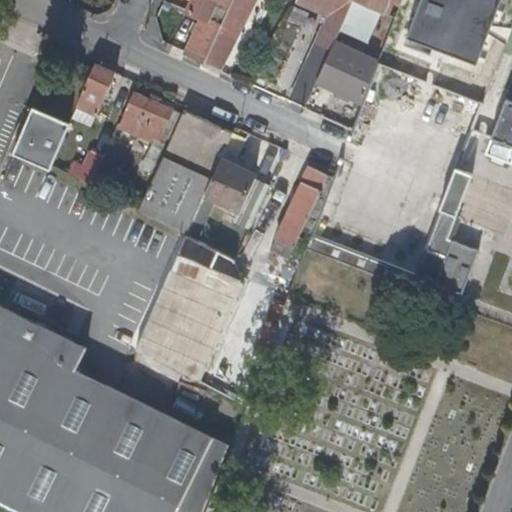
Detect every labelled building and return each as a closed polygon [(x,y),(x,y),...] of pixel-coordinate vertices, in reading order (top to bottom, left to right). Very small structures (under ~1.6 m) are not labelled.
[(202,18),(185,56),(202,63),(219,25),(220,25),(227,8),(225,7),(227,0),(192,0),(187,11),(202,18)] [(231,0),(227,8),(220,25),(202,63),(219,70),(250,7),(247,5),(249,0),(231,0)] [(312,0),(331,8),(328,16),(315,42),(290,95),(306,102),(317,78),(330,50),(344,17),(351,0),(312,0)] [(295,0),(295,1),(328,16),(331,8),(312,0),(295,0)] [(380,11),(355,0),(351,0),(344,17),(372,29),(380,11)] [(384,13),(389,0),(355,0),(380,11),(384,13)] [(500,0),(420,0),(405,39),(476,66),(500,0)] [(309,14),(293,7),(287,19),(284,24),(297,30),(299,26),(303,28),(309,14)] [(330,50),(317,78),(326,82),(339,54),(330,50)] [(339,54),(326,82),(361,98),(372,69),(339,54)] [(115,72),(95,62),(77,104),(96,113),(115,72)] [(174,109),(162,104),(152,99),(136,92),(122,124),(160,141),(174,109)] [(152,99),(162,104),(164,99),(155,95),(152,99)] [(511,161),(511,99),(505,97),(485,152),(511,163),(511,161)] [(91,125),(96,113),(77,104),(72,116),(91,125)] [(49,170),(51,163),(68,123),(32,108),(13,154),(49,170)] [(235,129),(186,108),(183,113),(169,145),(156,173),(140,209),(188,233),(206,192),(222,156),(227,145),(235,129)] [(174,109),(160,141),(169,145),(183,113),(174,109)] [(147,169),(156,173),(169,145),(160,141),(147,169)] [(239,151),(227,145),(222,156),(234,162),(239,151)] [(89,156),(85,166),(80,178),(92,184),(102,162),(89,156)] [(234,162),(222,156),(206,192),(240,207),(235,220),(250,227),(270,182),(254,175),(256,171),(234,162)] [(75,161),(70,173),(80,178),(85,166),(75,161)] [(273,248),(291,256),(327,174),(309,166),(273,248)] [(440,208),(442,209),(456,215),(472,174),(455,168),(440,208)] [(417,275),(462,293),(480,249),(448,236),(456,215),(442,209),(417,275)] [(208,265),(217,248),(188,233),(180,251),(208,265)] [(307,248),(412,288),(416,276),(312,236),(307,248)] [(242,261),(237,257),(217,248),(208,265),(180,251),(136,347),(199,378),(249,278),(236,271),(242,261)] [(0,498),(28,511),(202,511),(229,442),(85,370),(96,346),(0,298),(0,498)]
